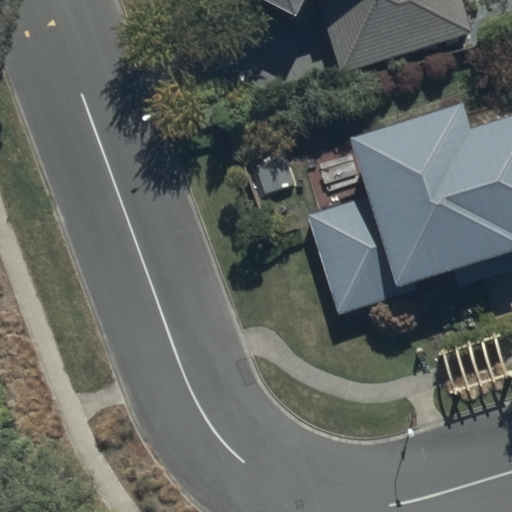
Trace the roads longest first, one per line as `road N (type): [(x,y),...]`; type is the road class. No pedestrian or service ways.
road 1 (residential): [(48,0),(181,370),(229,446),(319,511)]
road 2 (residential): [(511,469),(448,490),(324,511)]
